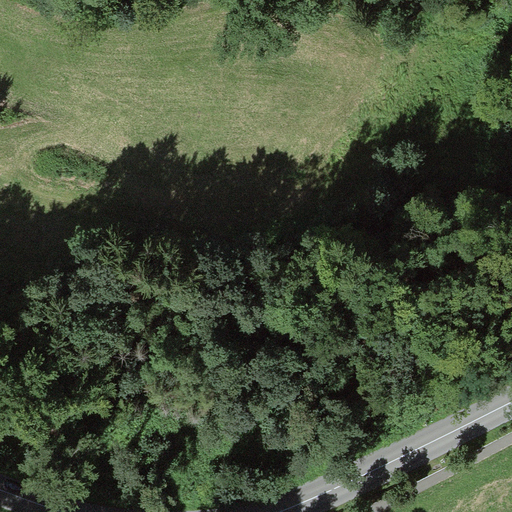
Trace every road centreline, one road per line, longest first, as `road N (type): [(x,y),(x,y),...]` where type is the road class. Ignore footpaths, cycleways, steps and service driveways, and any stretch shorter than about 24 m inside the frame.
road 1 (track): [(0,189),(148,268),(260,271),(385,223),(451,206),(511,203)]
road 2 (secondary): [(511,403),(278,511)]
